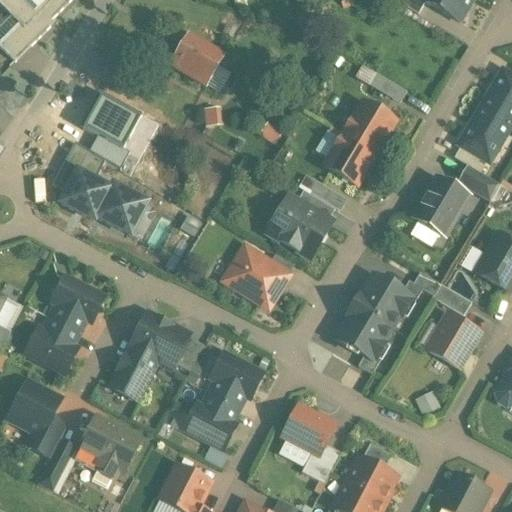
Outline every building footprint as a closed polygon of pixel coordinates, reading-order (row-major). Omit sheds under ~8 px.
[(72,2),(69,0),(0,0),(0,6),(20,27),(15,31),(31,48),(50,29),(47,26),(72,2)] [(420,0),(419,0),(388,0),(418,18),(425,5),(419,1),(420,0)] [(419,0),(420,0),(419,1),(425,5),(459,25),(467,12),(465,11),(471,0),(419,0)] [(15,31),(0,45),(0,49),(15,64),(31,48),(15,31)] [(224,59),(188,38),(170,68),(206,89),(224,59)] [(111,61),(103,75),(126,88),(134,73),(111,61)] [(511,80),(503,75),(489,98),(488,97),(480,110),(511,129),(511,127),(511,80)] [(382,81),(376,77),(369,88),(376,92),(382,81)] [(404,94),(382,81),(376,92),(398,105),(404,94)] [(137,120),(99,100),(84,130),(122,150),(137,120)] [(395,125),(363,106),(344,138),(376,157),(395,125)] [(511,129),(480,110),(472,123),(474,124),(460,147),(487,163),(488,164),(500,144),(502,145),(511,129)] [(376,157),(344,138),(324,170),(356,189),(376,157)] [(487,163),(461,148),(454,161),(470,171),(480,176),(487,163)] [(151,204),(74,171),(58,209),(135,242),(151,204)] [(480,176),(470,171),(469,173),(467,172),(459,185),(491,203),(500,188),(480,176)] [(467,199),(437,182),(414,222),(444,239),(467,199)] [(323,189),(316,185),(310,196),(317,200),(323,189)] [(345,202),(323,189),(317,200),(338,213),(345,202)] [(316,201),(303,194),(297,205),(309,212),(316,201)] [(297,205),(289,200),(278,219),(286,224),(277,240),(281,243),(280,244),(297,254),(298,253),(310,260),(330,226),(327,225),(308,213),(309,212),(297,205)] [(334,213),(316,201),(309,212),(308,213),(327,225),(334,213)] [(511,245),(498,237),(475,275),(508,295),(511,287),(511,245)] [(269,267),(245,251),(224,285),(266,311),(278,291),(280,292),(289,279),(288,278),(269,267)] [(295,268),(276,256),(269,267),(288,278),(295,268)] [(440,288),(420,276),(413,287),(408,284),(402,295),(410,300),(408,304),(414,307),(422,293),(433,300),(440,288)] [(374,278),(363,295),(362,294),(355,306),(357,307),(352,314),(351,313),(344,324),(345,325),(335,342),(364,359),(372,364),(374,362),(374,360),(382,347),(385,348),(385,347),(382,345),(398,318),(401,320),(402,319),(400,317),(408,304),(410,300),(402,295),(374,278)] [(104,301),(65,281),(52,306),(56,308),(86,324),(91,326),(104,301)] [(471,306),(440,288),(433,300),(432,302),(463,320),(471,306)] [(86,324),(56,308),(49,321),(79,337),(86,324)] [(189,339),(148,317),(117,375),(119,376),(111,391),(136,404),(156,365),(171,373),(174,367),(188,341),(189,339)] [(479,336),(448,318),(427,353),(458,372),(479,336)] [(79,337),(49,321),(43,334),(73,350),(79,337)] [(0,355),(11,335),(0,329),(0,355)] [(43,334),(38,332),(25,357),(64,377),(77,352),(73,350),(43,334)] [(203,349),(188,341),(174,367),(189,375),(203,349)] [(0,357),(0,375),(1,376),(9,362),(0,357)] [(263,378),(224,357),(211,382),(215,384),(245,400),(250,402),(263,378)] [(372,364),(364,359),(357,370),(372,378),(380,364),(374,360),(374,362),(372,364)] [(511,373),(510,377),(509,376),(497,396),(499,404),(506,408),(511,406),(511,373)] [(245,400),(215,384),(208,397),(238,413),(245,400)] [(27,386),(8,423),(34,436),(42,440),(51,422),(61,403),(27,386)] [(238,413),(208,397),(201,410),(231,426),(238,413)] [(201,410),(197,408),(184,433),(212,448),(221,453),(223,453),(236,429),(231,426),(201,410)] [(318,420),(298,410),(282,440),(312,456),(319,460),(325,448),(335,429),(326,424),(319,420),(318,420)] [(140,444),(96,421),(79,453),(99,463),(94,472),(113,482),(118,473),(123,476),(140,444)] [(51,422),(42,440),(34,436),(27,450),(51,462),(60,443),(67,430),(51,422)] [(51,462),(44,474),(60,482),(76,451),(60,443),(51,462)] [(391,458),(370,447),(361,463),(383,474),(391,458)] [(221,453),(212,448),(205,463),(221,471),(226,461),(219,457),(221,453)] [(325,448),(319,460),(312,456),(301,476),(324,488),(341,457),(325,448)] [(361,463),(359,461),(346,486),(385,507),(389,498),(387,498),(396,481),(383,474),(361,463)] [(206,485),(177,470),(160,503),(177,511),(196,511),(198,510),(201,503),(203,499),(202,493),(206,485)] [(479,511),(488,495),(456,478),(439,510),(442,511),(479,511)] [(381,511),(385,507),(346,486),(332,511),(334,511),(381,511)]
